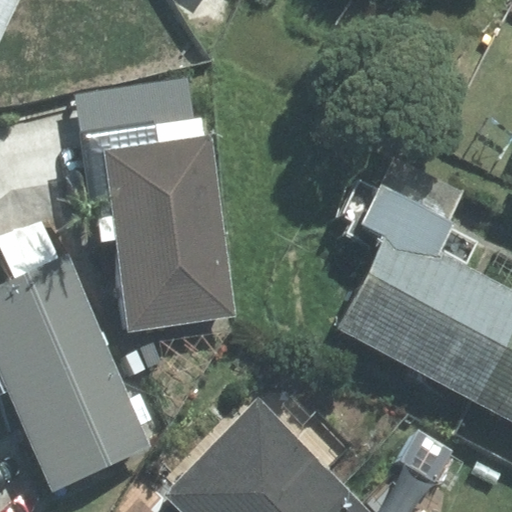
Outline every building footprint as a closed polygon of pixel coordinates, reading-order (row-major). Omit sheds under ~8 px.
[(0,0),(0,22),(9,0),(0,0)] [(225,322),(206,206),(186,81),(61,101),(81,225),(95,223),(114,340),(225,322)] [(511,172),(501,194),(511,199),(511,172)] [(511,304),(425,260),(440,231),(364,193),(346,229),(372,242),(323,337),(462,409),(448,438),(492,460),(506,432),(511,434),(511,304)] [(52,266),(0,291),(0,423),(36,497),(139,448),(52,266)] [(343,451),(289,395),(254,395),(170,477),(178,485),(153,511),(154,511),(391,511),(367,488),(347,509),(315,478),(343,451)]
